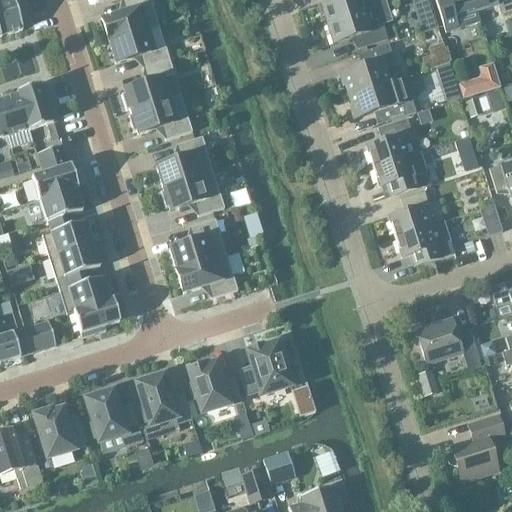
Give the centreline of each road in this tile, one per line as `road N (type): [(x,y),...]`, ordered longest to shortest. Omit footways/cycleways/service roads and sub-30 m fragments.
road 1 (residential): [(164,342),(56,0)]
road 2 (residential): [(370,304),(275,0)]
road 3 (residential): [(421,476),(370,304)]
road 4 (residential): [(164,342),(0,390)]
road 5 (residential): [(511,260),(370,304)]
